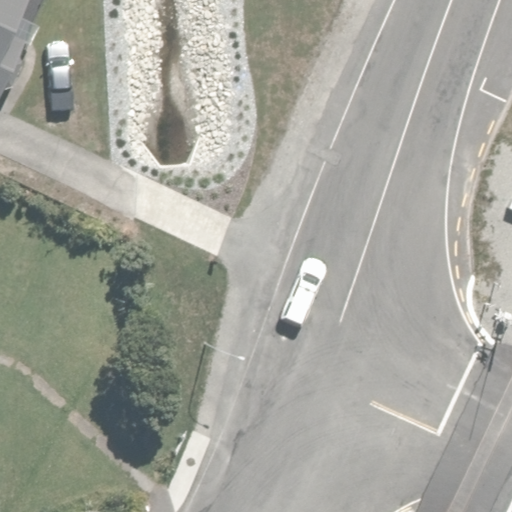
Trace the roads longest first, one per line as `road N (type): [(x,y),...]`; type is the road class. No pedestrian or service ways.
road 1 (residential): [(450,0),(303,365)]
road 2 (residential): [(303,365),(511,460)]
road 3 (residential): [(303,365),(237,511)]
